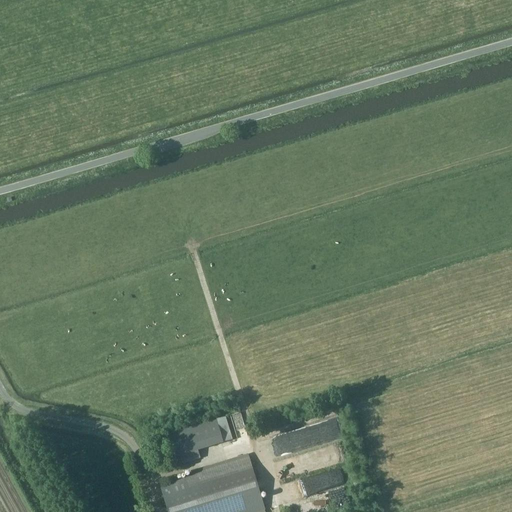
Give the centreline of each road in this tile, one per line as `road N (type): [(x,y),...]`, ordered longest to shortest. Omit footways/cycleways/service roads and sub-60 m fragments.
road 1 (unclassified): [(0,191),(511,42)]
road 2 (track): [(276,511),(257,448),(149,478)]
